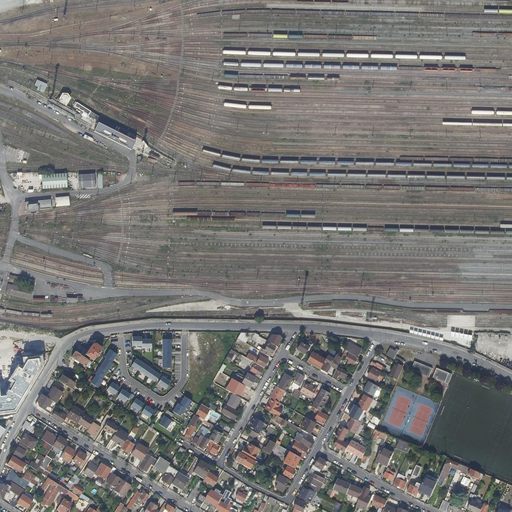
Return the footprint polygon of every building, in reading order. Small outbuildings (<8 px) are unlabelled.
[(40,82),(36,90),(43,93),(47,85),(40,82)] [(62,95),(60,95),(57,100),(66,106),(70,99),(62,95)] [(101,118),(77,103),(75,107),(100,122),(107,125),(108,124),(114,126),(115,126),(115,124),(101,118)] [(29,153),(12,148),(10,155),(27,161),(29,153)] [(67,174),(42,175),(43,189),(67,188),(67,174)] [(94,188),(94,174),(76,174),(77,188),(94,188)] [(68,197),(55,198),(56,207),(70,206),(68,197)] [(52,208),(51,199),(25,202),(26,210),(52,208)] [(35,281),(10,275),(8,282),(34,287),(35,281)] [(33,290),(8,285),(6,294),(31,299),(33,290)] [(257,340),(259,337),(259,336),(254,333),(254,334),(251,340),(256,342),(257,340)] [(141,337),(131,337),(131,346),(141,346),(141,348),(150,348),(151,339),(141,339),(141,337)] [(170,339),(161,339),(162,368),(170,368),(170,339)] [(93,343),(83,356),(91,362),(102,347),(95,342),(93,343)] [(348,342),(346,346),(344,350),(348,353),(356,357),(361,349),(348,342)] [(262,349),(261,352),(270,357),(275,347),(268,343),(264,350),(262,349)] [(304,354),(308,347),(304,344),(301,343),(297,350),(304,354)] [(395,351),(389,348),(386,355),(394,360),(399,351),(396,349),(395,351)] [(96,375),(90,383),(97,388),(103,380),(101,379),(112,364),(111,363),(116,355),(109,350),(104,358),(105,359),(94,374),(96,375)] [(237,356),(238,354),(231,350),(225,360),(229,363),(234,354),(237,356)] [(71,356),(88,368),(91,362),(83,356),(75,351),(71,356)] [(325,359),(312,352),(306,362),(320,369),(323,362),(325,359)] [(0,413),(16,412),(44,365),(42,353),(22,356),(22,366),(18,365),(8,381),(10,383),(4,394),(1,394),(0,388),(0,413)] [(249,353),(246,358),(253,362),(263,368),(268,359),(260,355),(258,360),(255,358),(256,357),(249,353)] [(330,366),(336,369),(337,366),(342,356),(337,353),(333,359),(327,355),(325,359),(323,362),(324,363),(321,370),(326,372),(330,366)] [(348,353),(346,358),(349,359),(347,363),(352,366),(357,357),(356,357),(348,353)] [(246,358),(240,354),(237,358),(246,363),(247,362),(251,364),(250,367),(252,368),(250,371),(259,376),(263,368),(253,362),(246,358)] [(135,359),(130,366),(155,382),(159,375),(135,359)] [(432,368),(414,361),(411,370),(429,377),(432,368)] [(376,364),(371,362),(370,365),(381,371),(383,367),(383,366),(376,363),(376,364)] [(397,364),(391,377),(397,380),(403,366),(397,364)] [(335,380),(338,375),(339,374),(345,377),(348,371),(337,366),(336,369),(332,378),(335,380)] [(451,373),(436,367),(432,377),(448,383),(451,373)] [(381,372),(373,368),(368,377),(376,382),(381,372)] [(237,382),(242,384),(246,377),(239,373),(235,380),(237,382)] [(257,379),(248,373),(246,377),(242,384),(244,385),(245,386),(249,388),(251,389),(252,386),(253,386),(257,379)] [(299,386),(304,377),(297,373),(294,380),(291,386),(296,389),(297,390),(299,386)] [(284,374),(277,387),(284,391),(292,378),(284,374)] [(62,375),(59,381),(71,389),(75,383),(62,375)] [(162,376),(157,384),(165,389),(170,381),(162,376)] [(378,386),(369,381),(364,390),(373,395),(378,386)] [(111,383),(107,390),(115,395),(120,388),(111,383)] [(300,392),(311,398),(316,389),(309,385),(305,383),(300,391),(300,392)] [(51,392),(48,398),(51,399),(56,403),(63,392),(53,385),(49,391),(51,392)] [(246,395),(249,388),(245,386),(241,392),(240,391),(238,395),(245,399),(247,395),(246,395)] [(276,386),(270,397),(271,398),(278,402),(284,391),(277,387),(276,386)] [(122,389),(117,397),(125,402),(130,395),(122,389)] [(322,389),(312,407),(318,411),(320,412),(330,393),(322,389)] [(232,393),(226,404),(231,407),(234,409),(236,406),(239,401),(240,398),(232,393)] [(47,406),(51,399),(48,398),(46,396),(45,396),(42,394),(36,405),(44,410),(47,406)] [(373,399),(364,395),(358,406),(362,409),(366,411),(369,406),(373,408),(376,401),(373,399)] [(177,403),(172,411),(180,416),(185,408),(187,409),(192,401),(184,396),(179,404),(177,403)] [(271,398),(265,409),(276,415),(277,416),(278,416),(282,410),(278,408),(280,403),(278,402),(271,398)] [(56,403),(51,399),(47,406),(52,410),(57,403),(56,403)] [(136,399),(131,406),(139,411),(144,404),(136,399)] [(284,399),(282,404),(287,407),(290,402),(284,399)] [(199,405),(194,415),(202,419),(206,413),(209,409),(200,404),(199,405)] [(231,408),(231,407),(226,404),(225,404),(221,412),(234,419),(238,412),(231,408)] [(146,405),(141,413),(149,418),(154,411),(146,405)] [(66,416),(77,423),(78,422),(83,414),(84,412),(73,406),(69,411),(66,416)] [(356,412),(357,410),(348,406),(345,413),(349,415),(349,416),(352,418),(357,421),(360,415),(356,412)] [(69,411),(64,408),(60,414),(58,412),(55,411),(54,412),(54,413),(52,412),(51,414),(63,422),(66,417),(66,416),(69,411)] [(322,424),(327,415),(320,412),(318,411),(314,419),(322,424)] [(78,422),(88,429),(93,421),(83,414),(78,422)] [(101,424),(104,426),(108,420),(109,419),(110,417),(107,415),(101,424)] [(259,415),(257,419),(259,420),(268,425),(270,421),(259,415)] [(164,416),(159,424),(166,429),(171,421),(164,416)] [(185,434),(190,437),(191,434),(193,432),(195,428),(200,419),(197,418),(193,416),(187,426),(189,427),(185,434)] [(285,427),(288,422),(278,416),(277,416),(275,419),(277,420),(276,422),(285,427)] [(258,420),(259,420),(257,419),(254,417),(250,425),(259,431),(263,423),(258,420)] [(305,418),(299,428),(300,429),(308,433),(312,426),(313,427),(315,423),(305,418)] [(347,425),(345,428),(349,430),(355,434),(361,423),(357,421),(352,418),(349,422),(348,425),(347,425)] [(102,429),(106,432),(107,430),(109,432),(113,434),(118,426),(108,420),(104,426),(102,429)] [(101,427),(93,422),(87,431),(95,436),(101,427)] [(217,422),(214,426),(222,430),(224,426),(217,422)] [(343,441),(349,430),(345,428),(341,426),(336,437),(338,438),(334,445),(345,452),(347,449),(349,444),(343,441)] [(198,445),(199,445),(204,437),(206,433),(207,431),(200,428),(192,441),(198,445)] [(210,436),(209,439),(216,443),(222,434),(214,429),(210,436)] [(379,446),(382,447),(382,446),(387,434),(375,429),(375,430),(372,438),(376,440),(378,436),(384,438),(384,440),(383,439),(379,446)] [(47,431),(41,439),(47,443),(49,444),(52,446),(57,438),(47,431)] [(111,439),(121,446),(126,439),(127,438),(116,431),(114,435),(111,439)] [(26,433),(20,442),(39,454),(45,458),(50,449),(52,446),(49,444),(47,443),(43,448),(42,447),(39,452),(33,448),(37,441),(35,439),(32,437),(26,433)] [(308,447),(313,439),(308,436),(308,437),(305,435),(303,438),(301,437),(298,442),(308,447)] [(55,457),(58,459),(59,458),(60,456),(63,452),(61,450),(67,441),(59,436),(57,438),(52,446),(50,449),(57,454),(55,457)] [(215,453),(220,445),(216,443),(209,439),(207,438),(204,437),(199,445),(198,447),(203,450),(205,448),(204,448),(205,445),(205,444),(207,441),(210,442),(207,449),(215,453)] [(249,438),(247,442),(248,442),(250,443),(258,448),(260,445),(260,444),(249,438)] [(121,447),(129,452),(131,449),(132,448),(134,449),(136,446),(126,439),(121,446),(121,447)] [(264,447),(262,450),(269,454),(275,444),(275,443),(268,439),(264,447)] [(397,444),(409,449),(411,444),(399,439),(397,444)] [(108,440),(105,448),(112,451),(115,443),(108,440)] [(347,449),(363,458),(364,455),(367,449),(351,440),(349,444),(347,449)] [(27,448),(20,443),(13,455),(17,458),(17,457),(21,459),(27,448)] [(148,450),(138,443),(136,446),(134,449),(133,451),(131,454),(138,458),(138,459),(141,461),(148,450)] [(243,448),(240,453),(253,460),(260,449),(258,448),(250,443),(246,450),(244,448),(243,448)] [(302,457),(307,448),(302,445),(303,445),(300,443),(294,454),(297,456),(298,454),(302,457)] [(274,458),(281,447),(275,444),(269,454),(274,458)] [(60,456),(69,461),(75,451),(67,446),(63,452),(60,456)] [(178,461),(185,450),(180,447),(174,458),(178,461)] [(281,447),(274,458),(283,462),(289,451),(281,447)] [(384,462),(383,464),(388,466),(394,452),(386,449),(382,447),(376,459),(384,462)] [(289,451),(283,462),(293,468),(299,457),(297,456),(294,454),(289,451)] [(86,456),(78,452),(73,460),(80,465),(86,456)] [(253,463),(254,461),(253,460),(240,453),(239,452),(234,460),(250,469),(253,463)] [(26,460),(25,463),(37,471),(40,466),(45,458),(39,454),(34,463),(31,462),(30,463),(26,460)] [(153,466),(157,460),(147,454),(139,466),(142,468),(141,470),(143,471),(144,470),(146,471),(151,464),(153,466)] [(25,463),(11,455),(6,464),(20,472),(25,463)] [(153,466),(164,473),(164,472),(168,467),(170,464),(159,457),(157,460),(153,466)] [(315,466),(317,467),(321,470),(322,470),(327,462),(320,458),(321,457),(319,458),(315,466)] [(434,462),(444,466),(446,461),(436,457),(434,462)] [(191,467),(195,469),(200,460),(197,458),(191,467)] [(452,466),(457,468),(459,464),(447,459),(438,481),(436,484),(441,486),(445,477),(446,478),(452,466)] [(193,472),(204,478),(208,471),(211,466),(200,460),(195,469),(193,472)] [(83,473),(91,478),(94,473),(97,468),(89,463),(83,473)] [(100,463),(98,467),(102,469),(98,475),(105,479),(109,472),(111,470),(100,463)] [(472,470),(472,469),(459,464),(457,468),(457,470),(478,478),(476,483),(478,484),(483,474),(472,470)] [(421,467),(416,465),(412,475),(417,477),(421,467)] [(50,472),(40,466),(37,471),(47,477),(50,473),(50,472)] [(294,470),(287,466),(282,474),(289,478),(294,470)] [(161,480),(170,485),(172,483),(178,474),(168,467),(164,472),(165,473),(161,480)] [(390,471),(391,470),(388,468),(384,477),(392,481),(396,474),(390,471)] [(316,470),(314,474),(315,474),(324,478),(327,474),(326,473),(325,473),(324,473),(323,474),(320,472),(316,470)] [(218,478),(208,471),(204,478),(203,480),(213,486),(218,478)] [(172,483),(182,490),(189,479),(185,477),(178,472),(178,474),(172,483)] [(26,473),(22,478),(28,482),(29,482),(33,477),(26,473)] [(57,478),(50,473),(47,477),(48,477),(55,482),(57,478)] [(120,479),(112,474),(111,473),(111,474),(106,482),(114,487),(120,479)] [(57,478),(55,482),(58,484),(63,476),(60,474),(57,478)] [(285,484),(288,480),(279,474),(275,481),(277,482),(275,486),(276,487),(275,488),(282,492),(286,485),(285,484)] [(318,493),(320,488),(325,479),(324,478),(315,474),(313,478),(310,476),(307,482),(312,485),(310,489),(318,493)] [(405,477),(398,474),(396,478),(397,478),(394,485),(404,489),(406,482),(403,481),(405,477)] [(420,489),(419,491),(431,496),(436,484),(438,481),(426,476),(421,486),(420,489)] [(24,488),(28,482),(22,478),(21,477),(17,484),(24,488)] [(51,485),(55,488),(56,487),(58,484),(55,482),(48,477),(40,490),(43,492),(49,484),(51,485)] [(131,485),(121,479),(116,487),(115,486),(113,489),(124,496),(131,485)] [(351,485),(337,479),(335,484),(333,489),(347,495),(347,493),(351,485)] [(198,487),(199,487),(200,485),(202,482),(198,480),(189,495),(193,497),(198,487)] [(3,485),(0,484),(0,498),(2,500),(6,489),(8,490),(16,495),(20,497),(22,495),(24,491),(11,482),(9,485),(6,484),(4,484),(3,485)] [(56,487),(59,489),(61,491),(66,493),(67,494),(68,491),(58,484),(56,487)] [(83,490),(73,484),(71,487),(78,492),(75,495),(79,497),(81,494),(83,490)] [(351,500),(357,503),(359,498),(361,493),(363,490),(351,484),(351,485),(347,493),(353,496),(351,500)] [(40,504),(44,507),(46,504),(54,490),(55,488),(51,485),(50,488),(40,504)] [(407,492),(417,496),(419,491),(420,489),(415,487),(410,485),(407,492)] [(54,490),(46,504),(49,506),(55,498),(53,497),(59,489),(56,487),(55,488),(54,490)] [(367,495),(370,489),(365,487),(362,493),(361,493),(359,498),(357,503),(356,505),(362,507),(361,508),(366,510),(369,503),(364,501),(367,495)] [(306,501),(309,502),(310,500),(307,499),(311,492),(304,488),(299,497),(306,501)] [(145,491),(143,490),(140,493),(133,505),(137,508),(142,500),(144,502),(149,495),(144,492),(145,491)] [(203,493),(197,490),(193,497),(198,499),(196,503),(201,506),(206,498),(207,497),(202,495),(203,493)] [(214,492),(211,490),(207,497),(206,498),(207,499),(208,498),(210,499),(214,492)] [(76,500),(77,500),(79,497),(75,495),(68,491),(67,494),(66,494),(76,500)] [(140,493),(137,491),(128,506),(127,508),(130,510),(131,508),(133,505),(140,493)] [(250,498),(242,493),(239,492),(236,498),(247,504),(250,498)] [(16,495),(10,505),(13,508),(17,503),(20,497),(16,495)] [(17,503),(27,509),(32,501),(22,495),(20,497),(17,503)] [(378,511),(377,511),(381,511),(385,505),(387,501),(375,495),(372,504),(379,508),(378,511)] [(267,502),(275,506),(277,501),(270,497),(267,502)] [(57,509),(61,511),(62,510),(64,511),(65,511),(71,503),(63,499),(59,505),(57,509)] [(203,507),(211,511),(214,511),(216,508),(219,503),(212,500),(211,499),(209,504),(205,502),(203,507)] [(80,503),(78,507),(81,509),(80,510),(82,511),(84,511),(87,508),(83,505),(85,501),(83,500),(81,504),(80,503)] [(306,507),(307,504),(298,500),(295,508),(302,511),(303,511),(304,510),(307,511),(308,508),(306,507)] [(445,511),(449,503),(443,500),(439,510),(444,511),(445,511)] [(476,502),(472,500),(467,509),(473,511),(480,511),(484,505),(480,504),(481,502),(477,500),(476,502)] [(229,511),(232,507),(220,501),(219,503),(216,508),(223,511),(225,511),(226,511),(227,511),(229,511)] [(155,505),(150,502),(146,508),(145,510),(143,511),(158,511),(159,511),(155,509),(154,508),(155,505)] [(173,511),(175,509),(164,502),(159,511),(158,511),(162,511),(164,509),(167,511),(166,511),(173,511)] [(124,511),(125,511),(120,509),(123,504),(120,503),(116,510),(116,509),(114,511),(124,511)] [(265,504),(262,503),(259,510),(257,511),(260,511),(262,510),(262,511),(265,504)]
